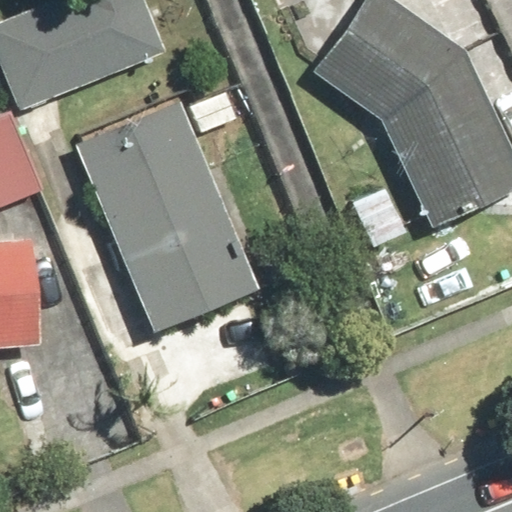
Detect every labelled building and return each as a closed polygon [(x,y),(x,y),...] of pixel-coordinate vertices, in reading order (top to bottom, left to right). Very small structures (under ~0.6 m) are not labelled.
[(11,0),(0,4),(0,41),(20,96),(174,40),(159,0),(11,0)] [(363,0),(313,75),(374,116),(426,230),(511,191),(511,170),(459,54),(377,0),(363,0)] [(252,293),(175,107),(70,150),(111,250),(79,263),(115,349),(252,293)] [(0,126),(0,204),(28,193),(0,126)] [(0,248),(0,353),(35,350),(28,246),(0,248)]
